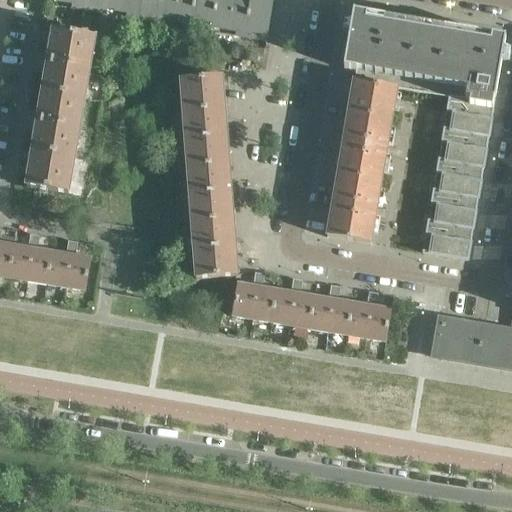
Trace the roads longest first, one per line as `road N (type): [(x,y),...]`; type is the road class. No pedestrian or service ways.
road 1 (residential): [(511,188),(500,270),(467,288),(299,255),(279,229),(329,0)]
road 2 (tertiary): [(511,501),(0,418)]
